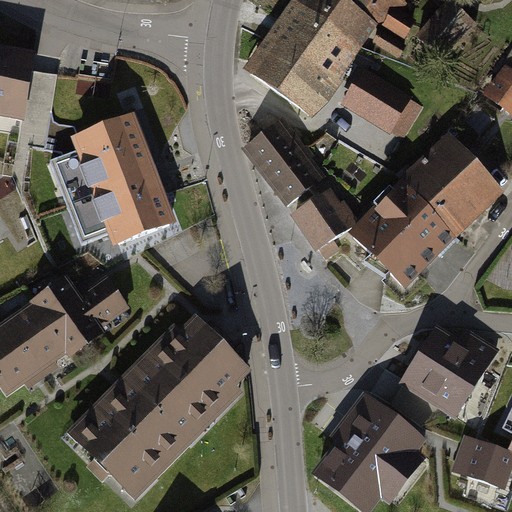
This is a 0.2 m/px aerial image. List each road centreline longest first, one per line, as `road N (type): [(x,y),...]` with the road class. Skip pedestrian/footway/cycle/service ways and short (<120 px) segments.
road 1 (residential): [(283,388),(270,302),(222,131),(219,41)]
road 2 (residential): [(283,388),(354,371),(384,334),(451,303)]
road 3 (residential): [(36,0),(115,26),(219,41)]
road 4 (residential): [(293,511),(283,388)]
